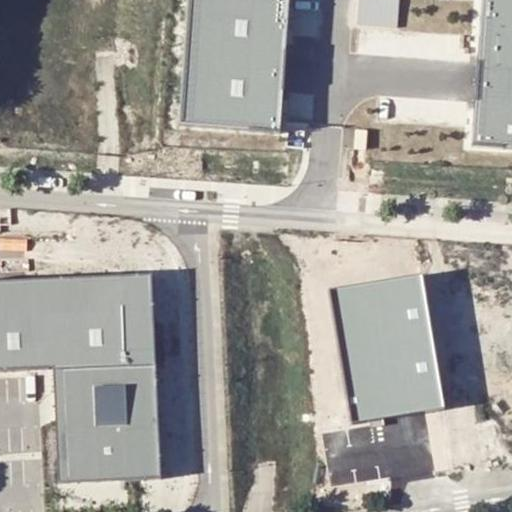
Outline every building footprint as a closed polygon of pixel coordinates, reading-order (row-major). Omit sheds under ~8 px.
[(185,0),(177,116),(276,124),(283,32),(285,0),(185,0)] [(359,0),(359,25),(402,25),(401,0),(359,0)] [(511,0),(480,0),(480,1),(476,62),(473,104),(471,129),(471,137),(511,140),(511,0)] [(356,130),(355,147),(366,148),(367,131),(356,130)] [(424,274),(331,288),(352,428),(423,412),(444,407),(424,274)] [(151,275),(0,281),(0,371),(53,369),(58,484),(135,480),(160,479),(151,275)]
